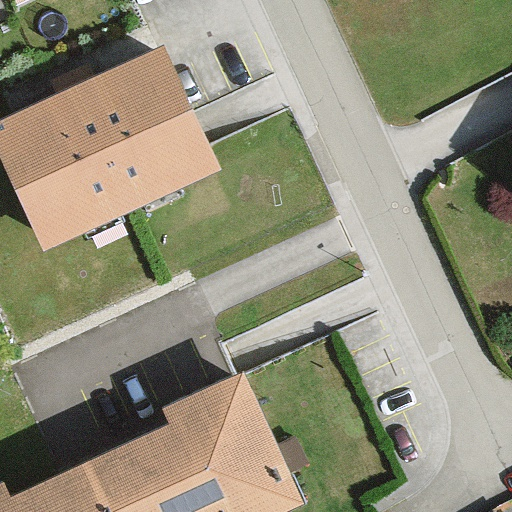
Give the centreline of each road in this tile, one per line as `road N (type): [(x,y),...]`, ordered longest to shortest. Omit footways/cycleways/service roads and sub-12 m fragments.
road 1 (residential): [(290,0),(500,455)]
road 2 (unknown): [(370,172),(54,366)]
